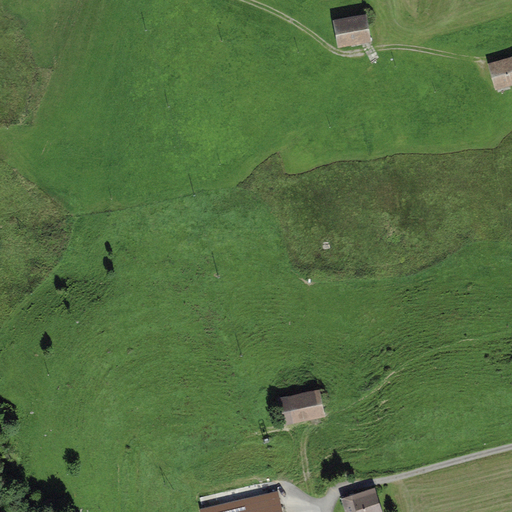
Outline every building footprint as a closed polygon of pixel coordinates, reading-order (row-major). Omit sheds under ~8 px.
[(368,15),(335,20),(340,45),(372,39),(368,15)] [(511,60),(490,65),(495,94),(511,90),(511,60)] [(331,239),(321,238),(319,253),(329,254),(331,239)] [(321,391),(280,399),(285,423),(325,415),(321,391)] [(198,500),(201,511),(283,511),(276,481),(198,500)] [(383,511),(377,488),(353,494),(357,511),(383,511)]
